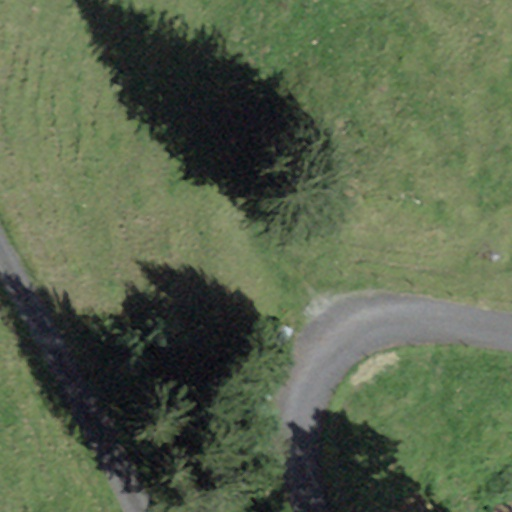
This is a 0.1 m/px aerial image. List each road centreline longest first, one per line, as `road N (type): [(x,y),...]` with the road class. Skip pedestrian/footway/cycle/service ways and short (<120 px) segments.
road 1 (track): [(317,511),(301,354),(354,301),(457,338),(511,333)]
road 2 (track): [(0,246),(151,511)]
